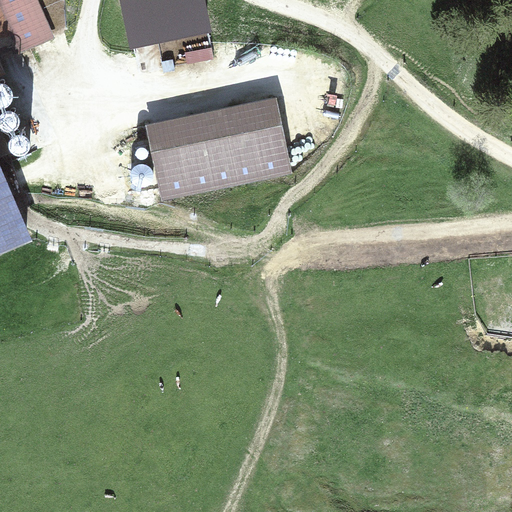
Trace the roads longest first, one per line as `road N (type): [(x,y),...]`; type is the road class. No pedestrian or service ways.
road 1 (track): [(36,200),(97,205),(276,247),(511,219)]
road 2 (track): [(511,157),(429,103),(340,26),(268,0)]
road 3 (track): [(230,511),(280,373),(266,292),(276,247)]
road 4 (track): [(370,49),(371,90),(352,128),(285,201),(275,223),(244,242)]
road 5 (track): [(86,88),(263,75),(298,90)]
road 6 (track): [(92,0),(84,75),(101,171)]
